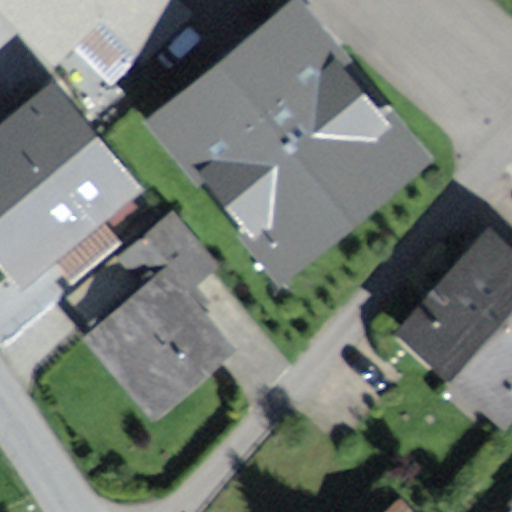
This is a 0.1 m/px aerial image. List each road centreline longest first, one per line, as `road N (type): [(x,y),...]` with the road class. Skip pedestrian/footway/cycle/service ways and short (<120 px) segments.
road 1 (unknown): [(0,116),(47,114),(92,99),(118,73),(122,50),(97,0)]
road 2 (unknown): [(493,151),(424,0)]
road 3 (tertiary): [(0,402),(73,511)]
